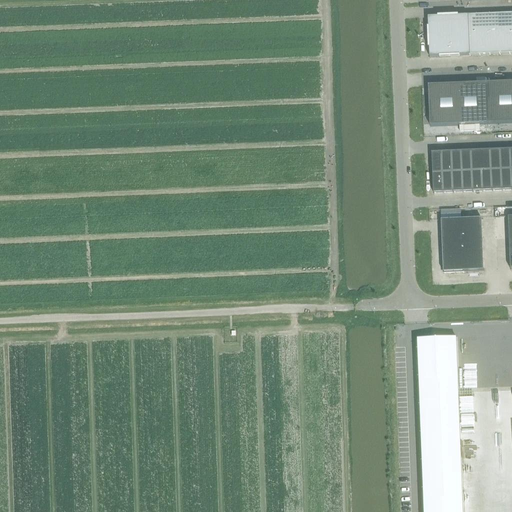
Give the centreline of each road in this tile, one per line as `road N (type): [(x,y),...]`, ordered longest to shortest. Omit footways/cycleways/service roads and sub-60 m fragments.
road 1 (unclassified): [(407,305),(0,321)]
road 2 (unclassified): [(407,305),(398,0)]
